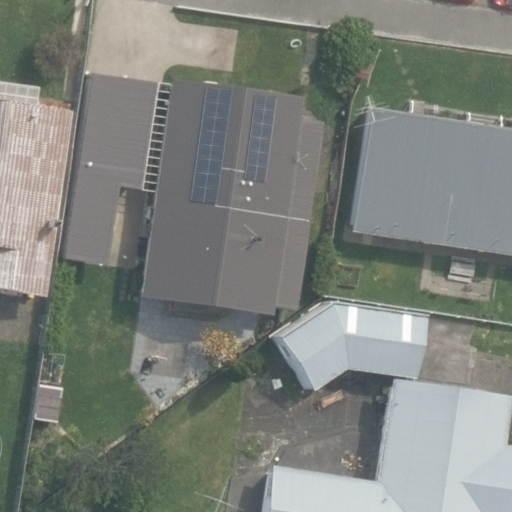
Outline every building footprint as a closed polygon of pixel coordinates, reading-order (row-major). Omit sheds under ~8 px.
[(201,263),(271,273),(283,189),(305,192),(316,123),(293,119),(296,97),(220,86),(214,82),(208,79),(201,78),(194,79),(188,81),(165,78),(143,227),(205,236),(203,247),(201,263)] [(0,290),(39,295),(62,109),(63,103),(30,99),(29,103),(0,98),(0,290)] [(343,231),(511,255),(511,129),(361,108),(343,231)] [(74,294),(113,300),(139,141),(90,133),(76,216),(83,217),(74,272),(77,272),(74,294)] [(60,336),(124,343),(128,305),(64,299),(60,336)] [(271,337),(306,390),(339,368),(410,377),(421,315),(323,302),(271,337)] [(259,511),(503,511),(511,449),(511,446),(497,444),(504,393),(385,377),(371,480),(265,466),(259,511)] [(30,418),(56,421),(60,387),(34,383),(30,418)]
